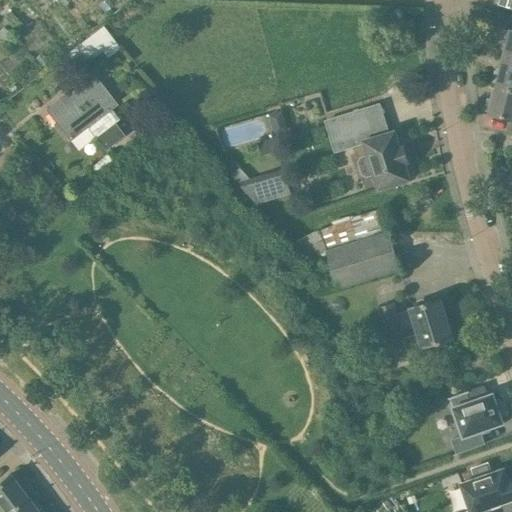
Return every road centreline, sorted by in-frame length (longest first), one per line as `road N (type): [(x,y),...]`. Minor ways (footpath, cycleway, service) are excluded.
road 1 (residential): [(444,0),(465,171),(511,336)]
road 2 (tertiary): [(97,511),(0,397)]
